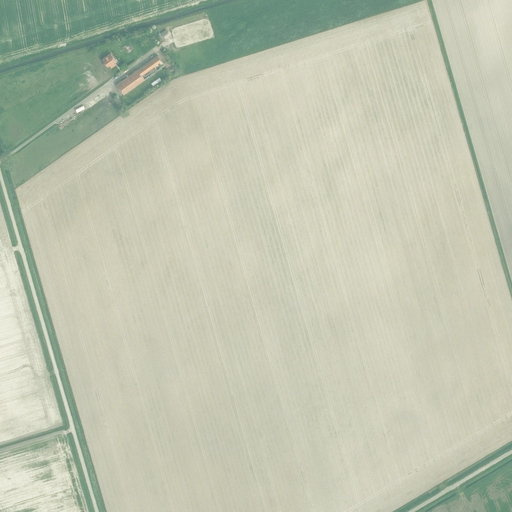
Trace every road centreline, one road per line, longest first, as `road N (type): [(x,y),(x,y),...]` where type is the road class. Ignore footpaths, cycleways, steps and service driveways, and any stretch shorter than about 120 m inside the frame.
road 1 (unclassified): [(97,511),(0,174)]
road 2 (unclassified): [(0,158),(109,81)]
